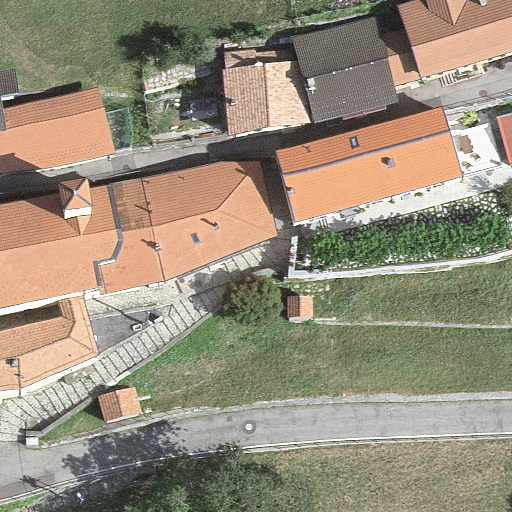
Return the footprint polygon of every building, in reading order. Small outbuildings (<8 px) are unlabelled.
[(511,49),(511,0),(402,0),(403,3),(392,6),(398,27),(378,33),(392,85),(511,49)] [(375,19),(289,39),(293,51),(312,122),(396,100),(392,85),(378,33),(375,19)] [(227,136),(312,122),(293,51),(253,54),(252,51),(222,53),(223,70),(220,70),(227,136)] [(0,71),(0,131),(5,132),(1,108),(0,104),(0,96),(16,94),(13,69),(0,71)] [(97,88),(1,108),(5,132),(0,131),(0,174),(112,156),(97,88)] [(440,109),(273,152),(292,224),(459,181),(440,109)] [(511,114),(494,120),(495,125),(506,164),(511,162),(511,114)] [(219,166),(107,187),(115,232),(114,247),(107,259),(93,263),(97,290),(99,295),(166,281),(276,235),(259,164),(219,166)] [(114,247),(115,232),(107,187),(86,192),(84,180),(55,185),(58,197),(0,206),(0,308),(55,298),(80,293),(97,290),(93,263),(107,259),(114,247)] [(0,390),(21,389),(95,357),(84,305),(80,293),(55,298),(59,309),(60,319),(0,332),(0,390)] [(309,299),(283,300),(284,318),(309,318),(309,299)] [(132,390),(96,399),(102,422),(138,413),(132,390)]
